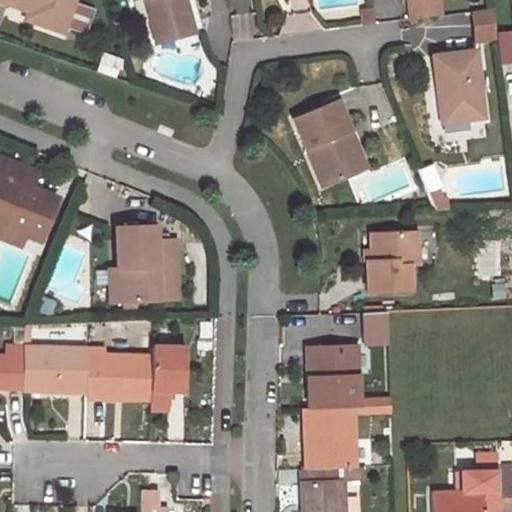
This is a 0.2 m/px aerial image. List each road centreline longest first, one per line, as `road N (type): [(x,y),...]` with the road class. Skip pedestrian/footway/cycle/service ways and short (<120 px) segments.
road 1 (residential): [(211,169),(247,200),(263,233),(261,460)]
road 2 (residential): [(381,33),(244,56),(211,169)]
road 3 (residential): [(0,84),(211,169)]
road 4 (residential): [(42,459),(261,460)]
